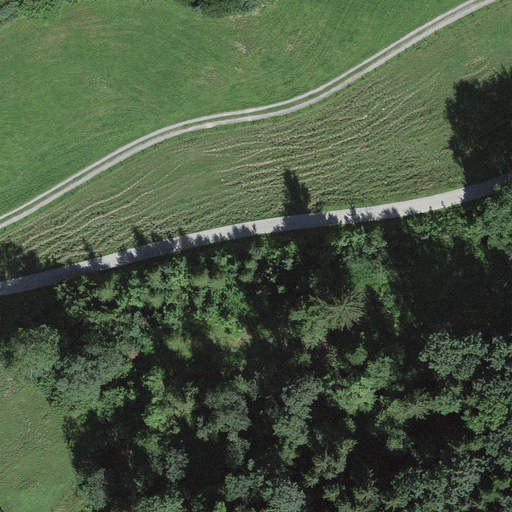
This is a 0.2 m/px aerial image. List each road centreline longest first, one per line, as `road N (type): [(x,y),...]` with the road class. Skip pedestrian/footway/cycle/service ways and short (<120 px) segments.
road 1 (track): [(0,221),(140,141),(202,119),(296,105),(485,0)]
road 2 (unclassified): [(0,282),(511,175)]
